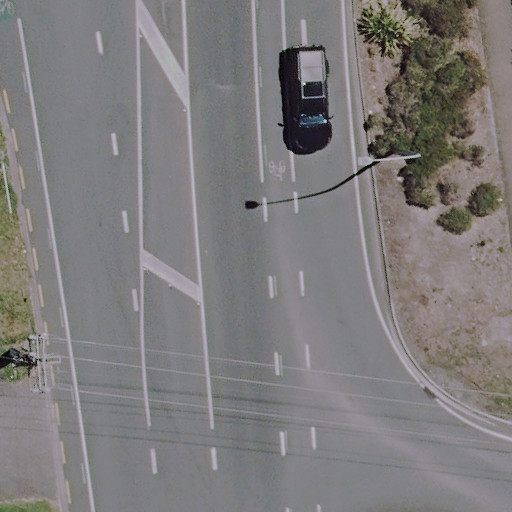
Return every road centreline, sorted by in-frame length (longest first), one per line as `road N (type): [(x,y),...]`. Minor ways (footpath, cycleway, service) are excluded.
road 1 (tertiary): [(167,235),(184,449),(204,511)]
road 2 (tertiary): [(167,235),(106,0)]
road 3 (tertiary): [(195,0),(167,235)]
